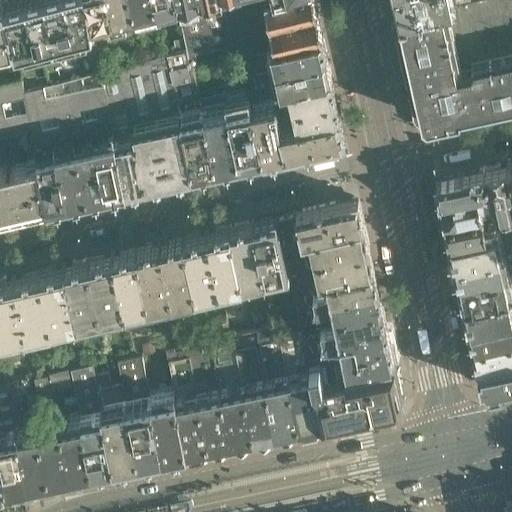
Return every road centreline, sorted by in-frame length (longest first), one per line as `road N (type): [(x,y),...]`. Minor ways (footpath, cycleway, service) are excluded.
road 1 (residential): [(396,157),(0,244)]
road 2 (tertiary): [(451,426),(57,511)]
road 3 (residential): [(396,157),(451,426)]
road 4 (residential): [(396,157),(355,0)]
road 5 (tertiary): [(310,511),(460,479)]
